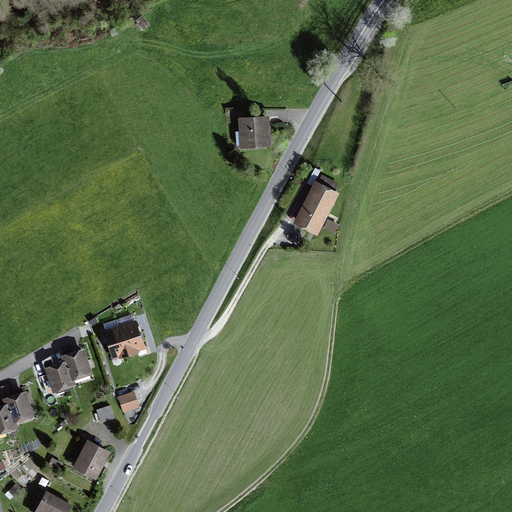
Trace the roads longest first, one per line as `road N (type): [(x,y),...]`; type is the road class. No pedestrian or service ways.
road 1 (tertiary): [(383,0),(101,511)]
road 2 (track): [(221,511),(286,454),(315,413),(336,292)]
